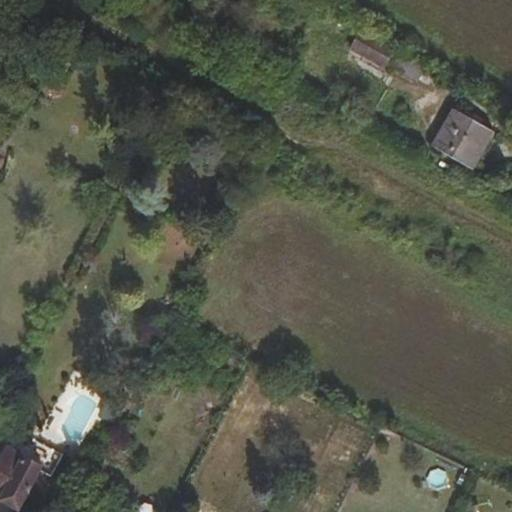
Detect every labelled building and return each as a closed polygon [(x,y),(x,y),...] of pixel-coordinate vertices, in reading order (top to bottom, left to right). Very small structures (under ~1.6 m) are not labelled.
[(384,50),(389,40),(367,27),(359,43),(380,55),(384,50)] [(419,57),(389,40),(384,50),(414,66),(419,57)] [(487,124),(450,103),(441,118),(479,140),(487,124)] [(465,163),(479,140),(441,118),(428,142),(465,163)] [(0,495),(16,504),(32,474),(38,463),(4,444),(0,451),(0,495)] [(26,510),(43,479),(32,474),(16,504),(26,510)]
